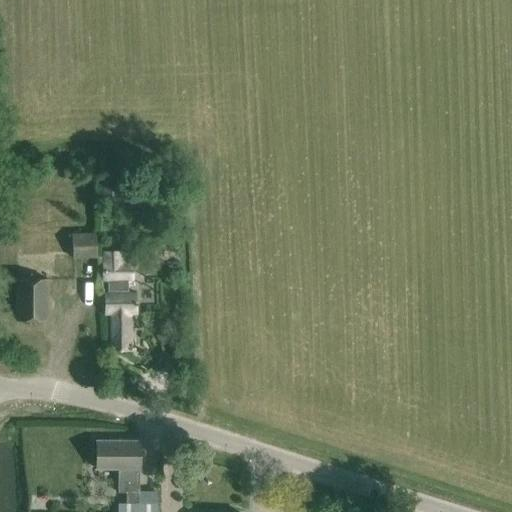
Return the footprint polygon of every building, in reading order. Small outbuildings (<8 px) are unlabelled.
[(117,167),(102,167),(102,199),(118,199),(117,167)] [(95,233),(71,234),(72,258),(96,257),(95,233)] [(107,280),(128,280),(130,280),(130,264),(116,264),(116,253),(101,253),(101,280),(107,280)] [(19,277),(46,278),(46,270),(42,270),(43,258),(19,257),(19,277)] [(47,320),(47,279),(16,279),(16,320),(47,320)] [(128,280),(107,280),(107,291),(128,291),(128,280)] [(128,291),(107,291),(104,291),(104,313),(111,313),(112,351),(134,350),(133,330),(130,330),(130,311),(137,311),(137,291),(128,291)] [(155,511),(156,495),(138,495),(138,491),(139,491),(139,441),(96,441),(96,469),(117,469),(117,492),(126,492),(126,503),(118,503),(117,511),(155,511)]
